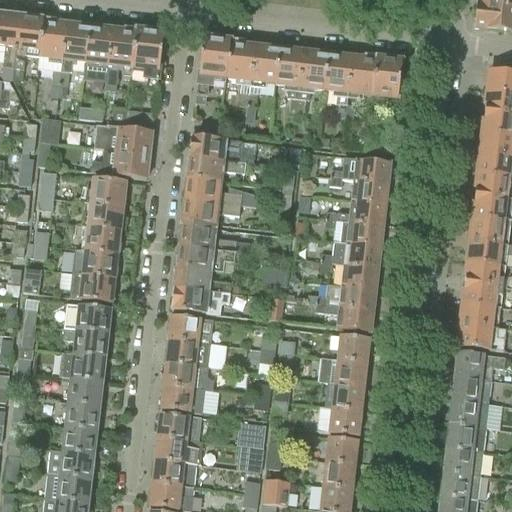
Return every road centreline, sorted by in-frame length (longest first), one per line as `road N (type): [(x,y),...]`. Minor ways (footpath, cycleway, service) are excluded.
road 1 (residential): [(184,14),(125,511)]
road 2 (residential): [(393,511),(447,43)]
road 3 (residential): [(447,43),(184,14)]
road 4 (residential): [(184,14),(50,0)]
